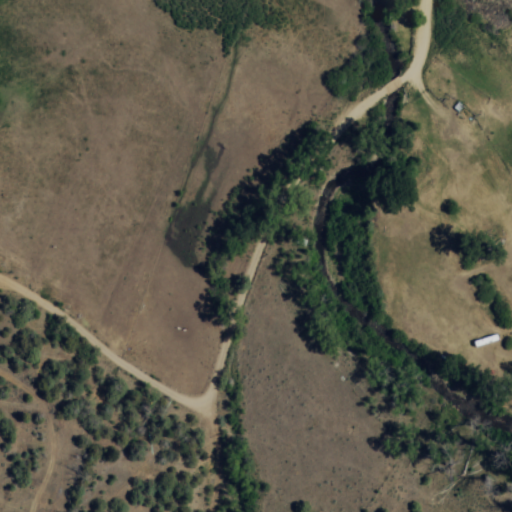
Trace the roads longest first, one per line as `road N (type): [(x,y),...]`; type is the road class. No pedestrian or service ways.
road 1 (residential): [(382,90),(127,338),(85,511)]
road 2 (residential): [(112,400),(47,344),(0,320)]
